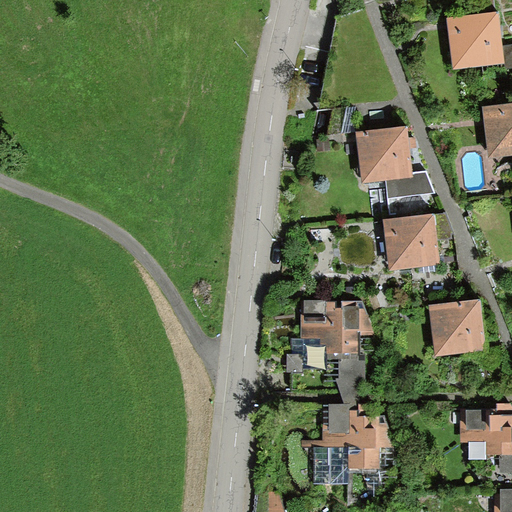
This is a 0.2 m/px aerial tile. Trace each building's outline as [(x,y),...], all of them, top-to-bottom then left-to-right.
[(494,0),(479,0),(481,14),(496,13),(494,0)] [(481,14),(448,18),(454,69),(504,64),(502,46),(499,12),(496,13),(481,14)] [(511,45),(502,46),(504,64),(504,69),(511,68),(511,45)] [(511,104),(484,107),(490,158),(511,155),(511,104)] [(405,125),(357,129),(361,179),(410,174),(405,125)] [(433,211),(384,216),(389,265),(438,260),(433,211)] [(361,308),(351,299),(298,301),(299,339),(290,340),(291,374),(326,373),(326,352),(360,352),(360,334),(371,334),(361,308)] [(480,300),(431,304),(436,353),(485,349),(480,300)] [(511,405),(458,407),(459,451),(501,451),(502,473),(511,472),(511,405)] [(377,416),(373,407),(322,407),(322,439),(299,439),(299,446),(311,447),(312,481),(330,481),(330,470),(395,469),(381,416),(377,416)] [(267,493),(266,511),(283,511),(277,493),(267,493)] [(511,511),(511,493),(490,494),(490,511),(511,511)]
